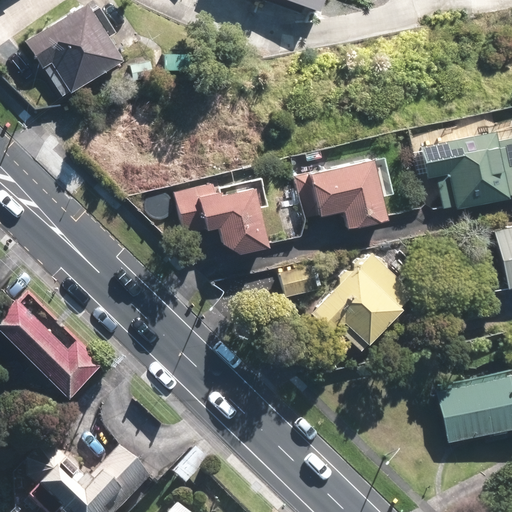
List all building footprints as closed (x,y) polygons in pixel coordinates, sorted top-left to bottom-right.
[(321,0),(272,0),(315,17),(321,0)] [(123,58),(91,4),(32,38),(46,63),(56,58),(74,87),(123,58)] [(495,130),(421,146),(426,171),(439,168),(447,204),(508,190),(495,130)] [(372,157),(299,174),(308,210),(346,202),(351,221),(385,213),(372,157)] [(268,239),(254,184),(178,203),(184,227),(220,218),(224,234),(242,245),(268,239)] [(511,227),(494,231),(505,283),(511,281),(511,227)] [(412,288),(373,252),(318,310),(357,347),(412,288)] [(313,265),(278,273),(282,293),(318,284),(313,265)] [(16,300),(0,315),(0,321),(66,387),(93,361),(74,343),(67,351),(16,300)] [(511,367),(438,386),(450,434),(511,419),(511,367)] [(111,511),(146,477),(118,449),(85,482),(67,464),(45,486),(71,511),(111,511)]
